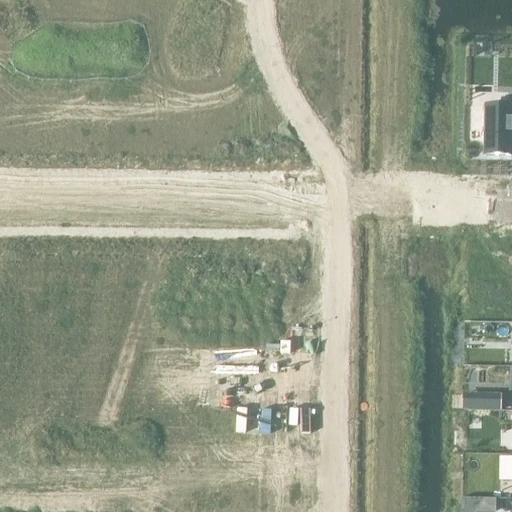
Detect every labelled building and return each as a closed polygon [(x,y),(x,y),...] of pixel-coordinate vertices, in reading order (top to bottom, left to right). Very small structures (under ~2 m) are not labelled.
[(158,88),(158,127),(176,127),(175,157),(210,157),(210,102),(176,101),(176,88),(158,88)] [(483,107),(482,156),(508,156),(508,143),(511,142),(511,95),(506,96),(506,108),(483,107)] [(6,107),(5,155),(30,155),(30,128),(42,128),(42,103),(28,102),(28,107),(6,107)] [(66,103),(66,128),(78,128),(77,153),(100,154),(100,156),(101,156),(102,108),(79,108),(79,103),(66,103)] [(102,108),(101,156),(126,156),(126,129),(138,129),(138,104),(125,104),(124,108),(102,108)] [(0,298),(2,299),(2,304),(15,304),(15,278),(4,278),(4,253),(0,253),(0,298)] [(150,280),(149,305),(163,305),(163,301),(185,301),(186,253),(185,253),(185,255),(162,255),(161,280),(150,280)] [(186,253),(185,301),(208,301),(208,306),(221,306),(222,281),(210,281),(210,253),(186,253)] [(46,279),(46,304),(60,304),(60,300),(82,300),(83,254),(59,254),(58,279),(46,279)] [(83,254),(82,300),(105,300),(105,305),(118,305),(118,280),(107,279),(107,255),(83,254)] [(313,324),(312,349),(360,349),(360,327),(365,327),(365,313),(340,313),(340,325),(313,324)] [(312,349),(312,350),(314,350),(314,373),(339,373),(339,385),(364,385),(365,372),(360,372),(360,349),(312,349)] [(167,379),(167,392),(172,392),(172,415),(217,415),(217,391),(192,391),(193,379),(167,379)] [(315,436),(315,438),(315,443),(317,443),(317,441),(332,441),(331,445),(348,445),(348,441),(363,441),(363,443),(364,443),(365,415),(374,415),(374,397),(345,397),(345,412),(317,412),(317,410),(316,410),(315,427),(315,429),(316,429),(316,436),(315,436)] [(167,437),(166,451),(192,451),(192,439),(217,439),(217,415),(172,415),(171,437),(167,437)] [(13,490),(12,511),(49,511),(50,492),(59,492),(59,478),(34,478),(34,490),(13,490)] [(166,501),(165,511),(191,511),(191,501),(166,501)]
